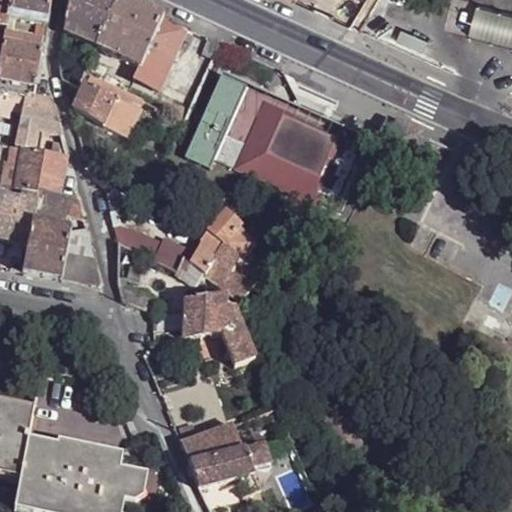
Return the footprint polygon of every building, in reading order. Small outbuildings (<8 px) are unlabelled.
[(11,0),(0,0),(0,9),(9,11),(11,0)] [(50,0),(11,0),(9,11),(8,19),(38,25),(48,26),(50,0)] [(69,0),(64,34),(96,48),(117,0),(69,0)] [(125,0),(117,0),(96,48),(138,67),(133,80),(159,92),(187,27),(164,18),(125,0)] [(511,45),(511,13),(477,4),(468,35),(511,45)] [(0,9),(0,24),(7,26),(8,19),(9,11),(0,9)] [(36,38),(46,39),(48,26),(38,25),(36,38)] [(12,33),(6,31),(5,39),(2,52),(0,64),(0,117),(10,119),(11,111),(23,113),(16,150),(21,151),(22,152),(33,154),(36,133),(62,137),(52,102),(34,99),(43,47),(43,45),(45,45),(46,39),(36,38),(12,33)] [(220,43),(206,37),(199,55),(210,59),(220,43)] [(62,81),(78,89),(83,76),(59,64),(61,74),(62,81)] [(78,89),(83,91),(84,87),(89,78),(83,76),(78,89)] [(73,110),(105,125),(127,134),(142,102),(106,86),(100,83),(89,78),(84,87),(83,91),(74,109),(73,110)] [(210,169),(214,162),(294,199),(289,208),(308,217),(311,218),(318,203),(342,214),(367,160),(395,173),(407,168),(420,134),(386,120),(376,142),(375,142),(371,151),(346,140),(289,114),(291,110),(223,79),(186,158),(210,169)] [(291,110),(289,114),(346,140),(348,136),(291,110)] [(9,165),(19,168),(22,152),(21,151),(16,150),(12,150),(9,165)] [(33,154),(22,152),(19,168),(16,189),(24,190),(37,193),(62,198),(62,196),(67,161),(51,157),(33,154)] [(2,186),(16,189),(19,168),(9,165),(7,165),(2,186)] [(22,203),(35,205),(37,193),(24,190),(22,203)] [(35,205),(35,211),(70,217),(70,219),(85,222),(80,200),(62,196),(62,198),(37,193),(35,205)] [(0,241),(29,246),(32,226),(34,216),(35,211),(35,205),(22,203),(0,198),(0,241)] [(217,206),(187,236),(200,247),(208,236),(228,216),(217,206)] [(70,223),(34,216),(32,226),(68,232),(70,223)] [(239,231),(241,228),(228,216),(208,236),(200,247),(202,249),(198,253),(188,266),(202,278),(239,231)] [(24,275),(61,282),(67,246),(69,233),(69,232),(68,232),(32,226),(29,246),(26,266),(24,275)] [(120,228),(113,229),(117,245),(174,275),(180,261),(185,249),(164,239),(162,244),(120,228)] [(240,262),(254,247),(239,231),(202,278),(223,293),(238,304),(260,283),(240,262)] [(100,290),(101,287),(93,251),(87,232),(69,233),(67,246),(61,282),(100,290)] [(140,261),(126,254),(122,264),(136,270),(140,261)] [(122,302),(143,310),(147,297),(127,289),(122,302)] [(184,341),(220,335),(221,305),(221,300),(222,298),(220,298),(185,303),(184,329),(184,341)] [(257,361),(235,307),(221,305),(220,335),(234,370),(257,361)] [(0,466),(22,470),(23,472),(45,508),(60,511),(59,511),(121,511),(126,491),(133,492),(137,473),(120,470),(122,456),(126,446),(98,375),(44,364),(34,409),(4,403),(7,389),(11,389),(18,346),(0,342),(0,466)] [(181,446),(189,464),(241,454),(232,427),(181,446)] [(254,475),(270,471),(262,449),(245,453),(254,475)] [(254,479),(255,479),(254,475),(245,453),(241,454),(189,464),(198,491),(238,483),(254,479)] [(23,472),(22,470),(0,466),(0,475),(20,479),(14,511),(59,511),(60,511),(45,508),(23,472)] [(278,479),(293,511),(309,503),(294,471),(278,479)] [(247,511),(251,511),(264,508),(254,479),(238,483),(247,511)]
